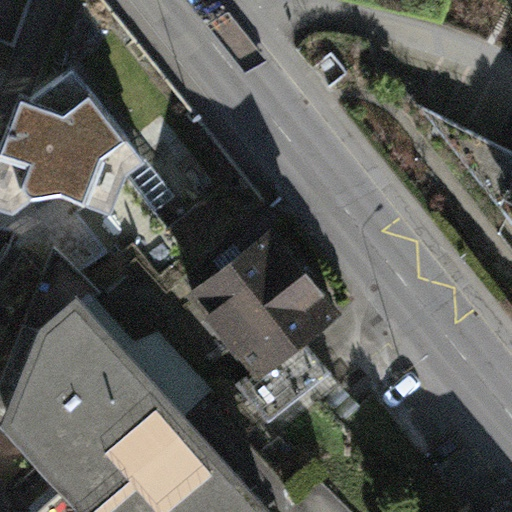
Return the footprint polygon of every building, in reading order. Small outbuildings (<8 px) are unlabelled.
[(0,200),(74,219),(145,161),(72,73),(1,131),(0,135),(0,200)] [(511,146),(443,115),(511,207),(511,146)] [(266,218),(185,285),(268,384),(349,317),(266,218)] [(86,271),(0,348),(0,404),(97,511),(284,511),(295,503),(86,271)] [(504,511),(477,483),(446,511),(504,511)]
